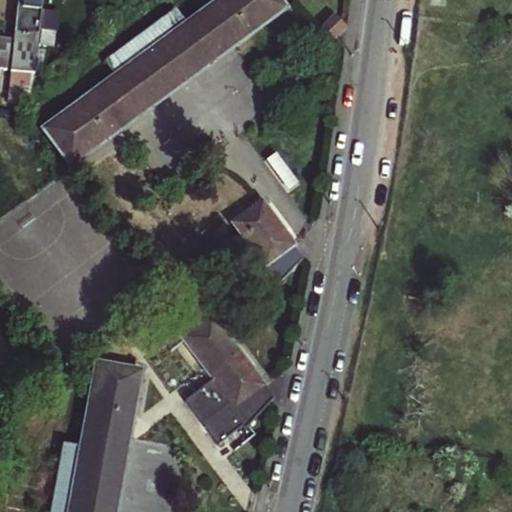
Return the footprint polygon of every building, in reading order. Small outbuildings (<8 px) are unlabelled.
[(275,0),(219,0),(183,25),(209,63),(284,12),(275,0)] [(100,61),(109,75),(183,25),(175,11),(100,61)] [(341,26),(332,15),(321,25),(329,37),(341,26)] [(183,25),(109,75),(136,113),(209,63),(183,25)] [(9,38),(0,36),(0,67),(5,68),(9,38)] [(303,57),(294,46),(282,56),(291,67),(303,57)] [(136,113),(109,75),(36,126),(63,163),(136,113)] [(269,268),(297,247),(281,226),(259,199),(232,220),(269,268)] [(215,324),(185,345),(228,399),(257,377),(215,324)] [(67,511),(83,443),(124,451),(143,365),(100,355),(81,442),(60,437),(42,511),(33,510),(40,475),(6,468),(0,495),(0,511),(67,511)] [(83,443),(67,511),(111,511),(124,451),(83,443)]
